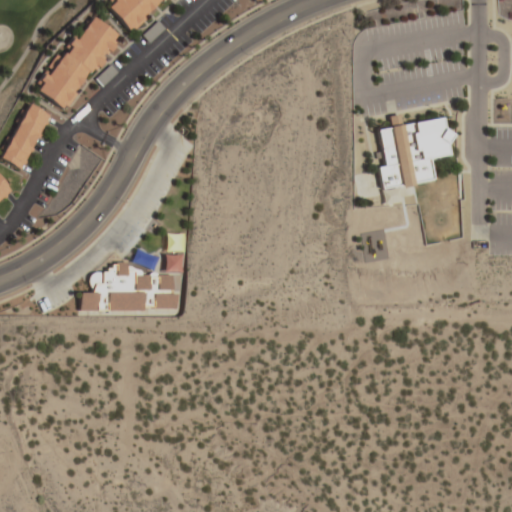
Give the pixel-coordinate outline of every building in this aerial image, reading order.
[(127,34),(166,0),(107,0),(101,5),(127,34)] [(65,113),(114,34),(82,14),(32,92),(65,113)] [(141,36),(146,42),(159,31),(154,25),(141,36)] [(114,72),(106,65),(93,81),(100,87),(114,72)] [(0,148),(0,161),(19,171),(47,115),(23,103),(0,148)] [(370,131),(439,115),(449,158),(426,163),(429,179),(375,192),(369,170),(379,167),(370,131)] [(0,199),(9,192),(0,181),(0,199)] [(77,312),(142,311),(142,291),(147,291),(146,274),(124,274),(124,264),(106,264),(106,273),(87,273),(87,293),(76,293),(77,312)]
